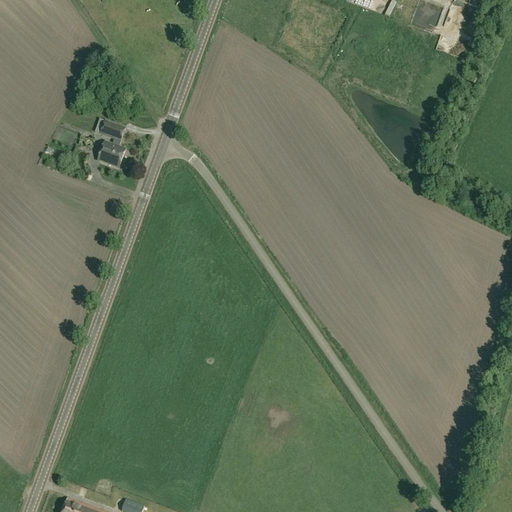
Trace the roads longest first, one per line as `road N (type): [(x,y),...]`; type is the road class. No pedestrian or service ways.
road 1 (unclassified): [(166,144),(193,162),(443,511)]
road 2 (tertiary): [(31,511),(166,144)]
road 3 (tertiary): [(166,144),(216,0)]
